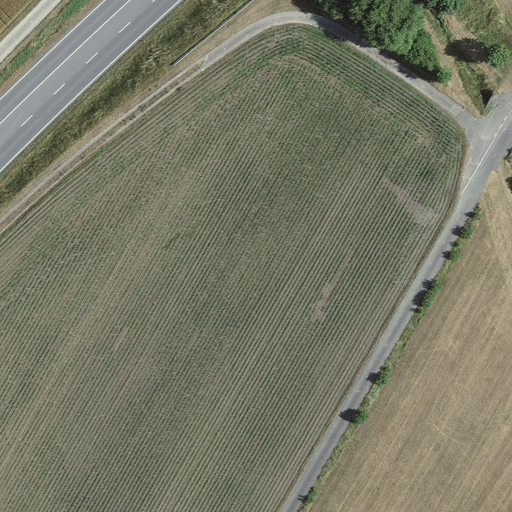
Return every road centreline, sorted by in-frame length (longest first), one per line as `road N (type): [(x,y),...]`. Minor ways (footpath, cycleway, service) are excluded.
road 1 (track): [(0,229),(206,61),(283,18),(304,17),(356,41),(503,142)]
road 2 (unclassified): [(511,128),(291,511)]
road 3 (primary): [(143,0),(0,135)]
